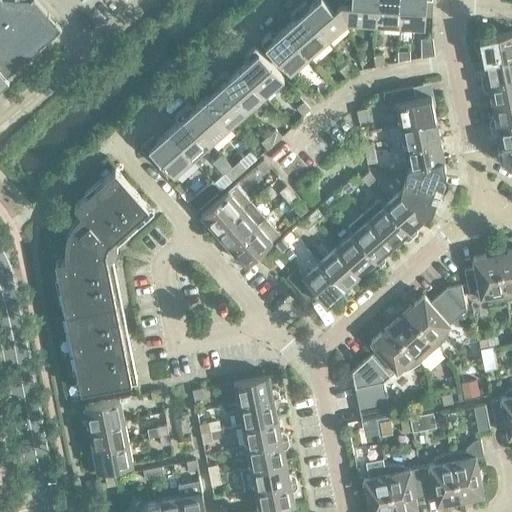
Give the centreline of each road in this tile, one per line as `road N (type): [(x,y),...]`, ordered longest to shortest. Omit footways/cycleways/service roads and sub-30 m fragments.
road 1 (residential): [(284,0),(115,150),(160,200)]
road 2 (residential): [(321,358),(330,339),(487,209)]
road 3 (residential): [(191,233),(161,268),(174,340),(186,346),(274,329)]
road 4 (tertiary): [(45,506),(0,292)]
road 5 (residential): [(487,209),(448,0)]
road 6 (residential): [(0,132),(147,0)]
road 7 (residential): [(344,511),(321,358)]
road 8 (residential): [(274,329),(191,233)]
